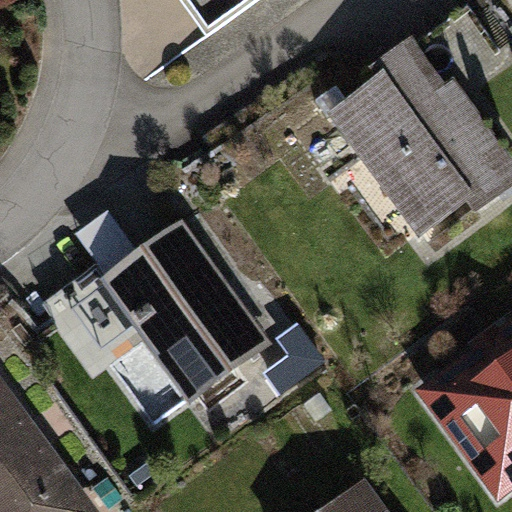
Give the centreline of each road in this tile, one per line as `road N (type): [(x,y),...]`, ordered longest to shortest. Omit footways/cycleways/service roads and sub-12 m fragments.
road 1 (track): [(80,154),(156,123),(353,0)]
road 2 (residential): [(0,221),(80,154),(104,76),(98,0)]
